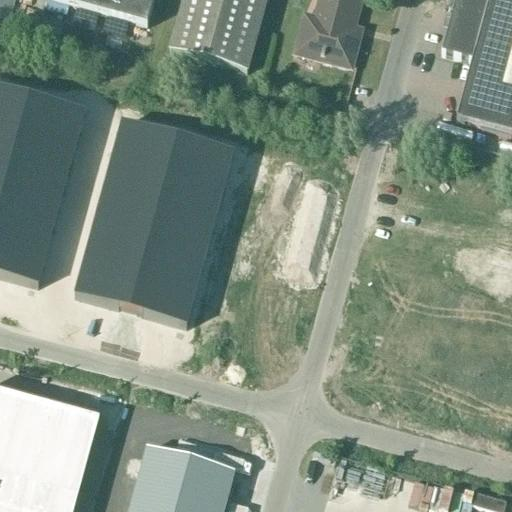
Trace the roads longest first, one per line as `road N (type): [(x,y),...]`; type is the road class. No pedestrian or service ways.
road 1 (unclassified): [(297,415),(416,0)]
road 2 (unclassified): [(297,415),(0,335)]
road 3 (unclassified): [(511,474),(297,415)]
road 4 (unknown): [(511,136),(385,107)]
